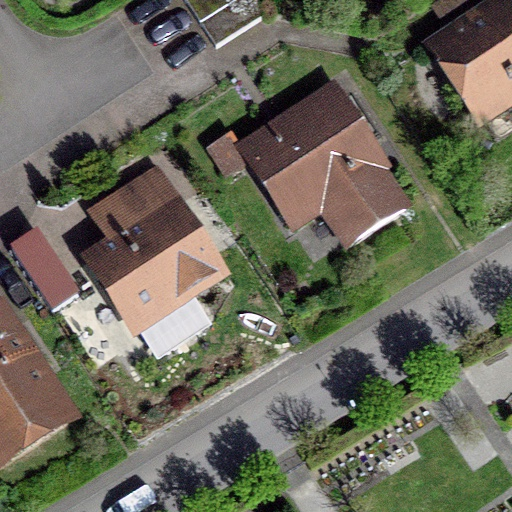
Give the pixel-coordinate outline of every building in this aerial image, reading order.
[(216,49),(264,17),(252,0),(183,0),(194,17),(209,40),(216,49)] [(511,0),(509,0),(433,50),(474,113),(511,88),(511,0)] [(250,164),(292,228),(332,202),(358,241),(404,211),(378,172),(384,169),(334,93),(243,153),(232,137),(212,150),(230,177),(250,164)] [(116,243),(92,259),(153,353),(165,356),(201,333),(204,321),(189,299),(218,280),(151,178),(96,214),(116,243)] [(0,439),(58,402),(0,312),(0,439)]
